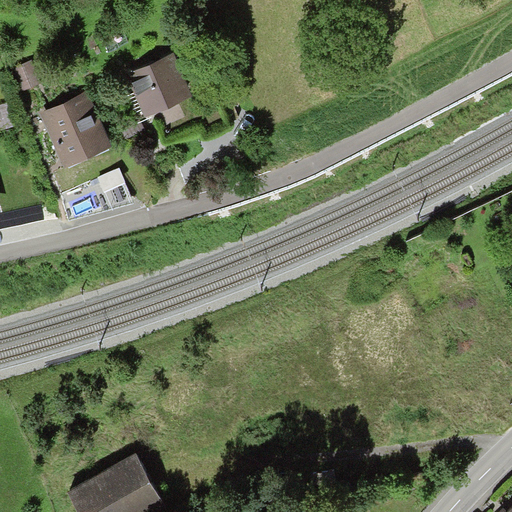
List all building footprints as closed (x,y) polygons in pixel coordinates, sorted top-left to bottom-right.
[(174,46),(126,69),(145,110),(178,94),(193,87),(174,46)] [(33,57),(12,65),(21,87),(42,79),(33,57)] [(86,86),(40,108),(46,123),(64,160),(111,138),(86,86)] [(102,175),(115,213),(138,206),(125,167),(102,175)] [(459,239),(382,276),(430,377),(469,358),(449,314),(486,296),(459,239)] [(351,291),(273,326),(300,385),(339,367),(357,408),(396,390),(351,291)] [(238,337),(158,366),(182,431),(261,402),(238,337)] [(123,378),(45,405),(68,470),(146,442),(123,378)] [(141,511),(166,498),(140,451),(71,490),(83,511),(141,511)] [(511,511),(511,499),(502,509),(499,511),(511,511)]
